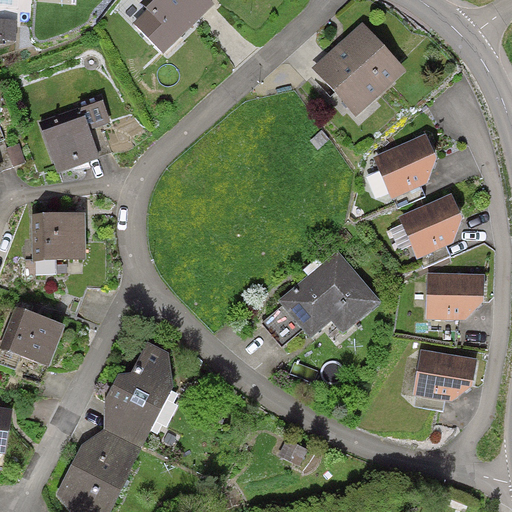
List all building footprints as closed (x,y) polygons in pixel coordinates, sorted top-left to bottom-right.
[(215,4),(211,0),(143,0),(141,2),(147,9),(133,23),(164,54),(215,4)] [(17,20),(0,19),(0,40),(17,41),(17,20)] [(363,22),(312,68),(356,116),(407,70),(363,22)] [(82,107),(90,131),(112,123),(103,100),(82,107)] [(82,107),(39,123),(57,173),(100,158),(90,131),(82,107)] [(426,133),(373,157),(391,198),(393,197),(421,186),(427,184),(436,157),(426,133)] [(19,144),(8,148),(14,166),(26,162),(19,144)] [(425,197),(421,186),(393,197),(398,208),(425,197)] [(452,193),(399,216),(402,224),(411,245),(417,259),(419,258),(447,246),(454,243),(462,217),(452,193)] [(33,213),(33,259),(87,259),(86,212),(33,213)] [(400,250),(411,245),(402,224),(391,229),(400,250)] [(451,256),(447,246),(419,258),(423,268),(451,256)] [(338,250),(278,300),(283,305),(303,329),(311,338),(332,320),(343,334),(381,301),(338,250)] [(485,274),(428,273),(427,319),(466,319),(484,301),(485,274)] [(303,329),(283,305),(262,323),(282,347),(303,329)] [(65,324),(16,306),(0,347),(49,367),(65,324)] [(105,398),(104,428),(141,447),(150,430),(172,390),(174,386),(169,352),(147,342),(132,372),(119,374),(105,398)] [(477,358),(421,349),(413,396),(417,396),(445,401),(451,401),(473,386),(477,358)] [(178,394),(172,390),(150,430),(158,434),(162,425),(166,427),(178,405),(174,403),(178,394)] [(443,411),(445,401),(417,396),(415,406),(443,411)] [(12,409),(0,406),(0,452),(6,454),(12,409)] [(110,511),(141,447),(104,428),(82,444),(56,495),(70,511),(110,511)] [(308,449),(286,439),(278,456),(300,466),(308,449)]
